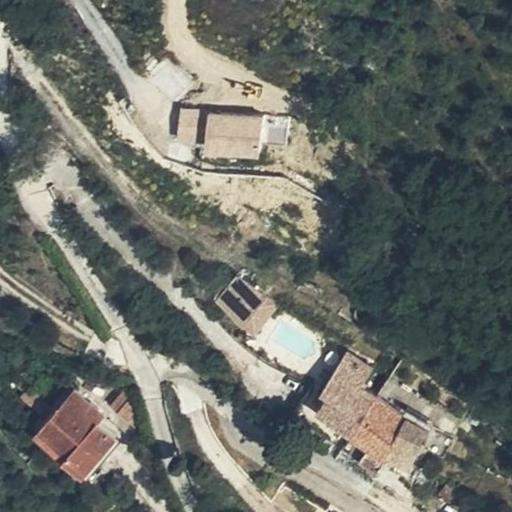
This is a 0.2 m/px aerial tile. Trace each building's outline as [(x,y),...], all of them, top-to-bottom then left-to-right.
[(264,144),(268,108),(186,99),(182,130),(212,133),(212,138),(264,144)] [(252,204),(239,224),(262,239),(275,219),(252,204)] [(248,318),(271,291),(241,267),(222,288),(248,318)] [(282,299),(271,291),(248,318),(259,326),(282,299)] [(384,450),(413,395),(359,364),(345,389),(351,392),(354,394),(345,413),(352,417),(346,430),(384,450)] [(100,397),(85,383),(51,417),(75,444),(71,448),(90,467),(124,436),(105,417),(92,405),(100,397)] [(139,421),(151,410),(138,390),(121,384),(108,397),(139,421)] [(354,394),(351,392),(333,423),(346,430),(352,417),(345,413),(354,394)] [(456,421),(413,395),(384,450),(401,460),(407,446),(416,452),(435,460),(456,421)] [(92,405),(105,417),(111,409),(100,397),(92,405)] [(139,421),(143,425),(154,415),(151,410),(139,421)] [(154,415),(143,425),(146,428),(156,418),(154,415)] [(409,464),(416,452),(407,446),(401,460),(409,464)]
